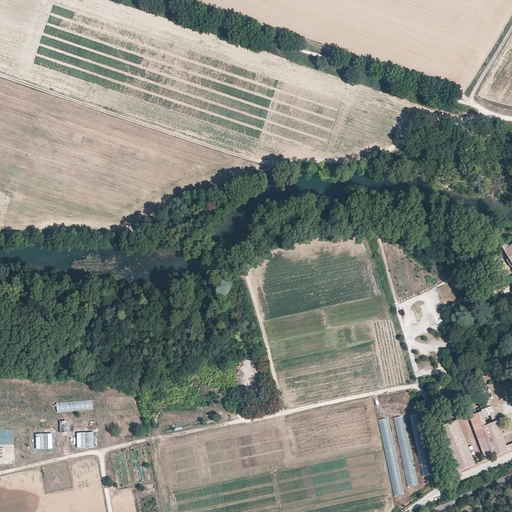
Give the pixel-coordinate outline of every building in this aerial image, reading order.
[(504,244),(501,247),(508,256),(511,262),(511,244),(510,246),(508,244),(506,246),(504,244)] [(481,456),(483,460),(511,448),(511,443),(506,445),(502,435),(491,406),(482,384),(477,386),(485,405),(478,408),(478,411),(468,415),(484,455),(481,456)] [(74,403),(57,403),(57,411),(83,410),(83,402),(74,402),(74,403)] [(411,415),(422,477),(430,475),(420,414),(411,415)] [(405,416),(396,417),(407,487),(416,485),(405,416)] [(389,418),(380,420),(393,496),(402,495),(389,418)] [(452,460),(456,471),(463,468),(478,462),(477,458),(474,459),(458,419),(439,427),(452,460)] [(69,432),(68,421),(60,421),(60,433),(69,432)] [(94,447),(94,432),(78,432),(78,447),(86,447),(94,447)] [(53,433),(36,434),(37,449),(53,449),(53,433)]
